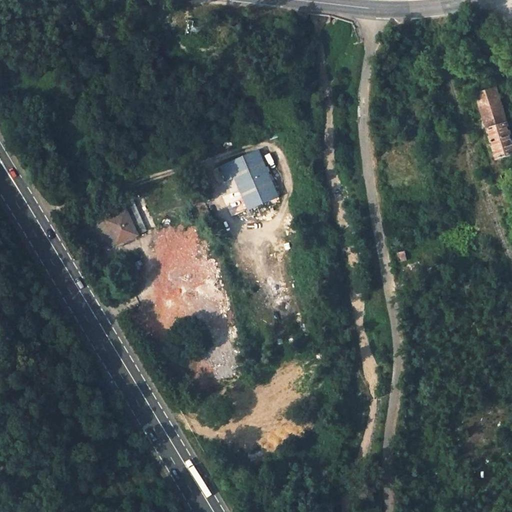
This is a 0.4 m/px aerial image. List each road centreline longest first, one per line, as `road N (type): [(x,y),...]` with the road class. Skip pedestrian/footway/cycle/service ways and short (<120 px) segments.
road 1 (unclassified): [(390,511),(394,343),(364,112),(377,8)]
road 2 (primary): [(211,511),(0,159)]
